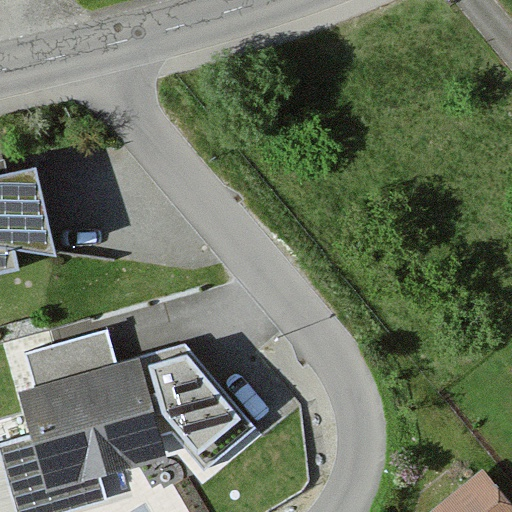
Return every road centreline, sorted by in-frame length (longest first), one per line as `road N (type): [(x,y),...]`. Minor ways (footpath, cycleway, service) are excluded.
road 1 (residential): [(93,50),(352,382),(365,456),(344,511)]
road 2 (unclassified): [(93,50),(268,0)]
